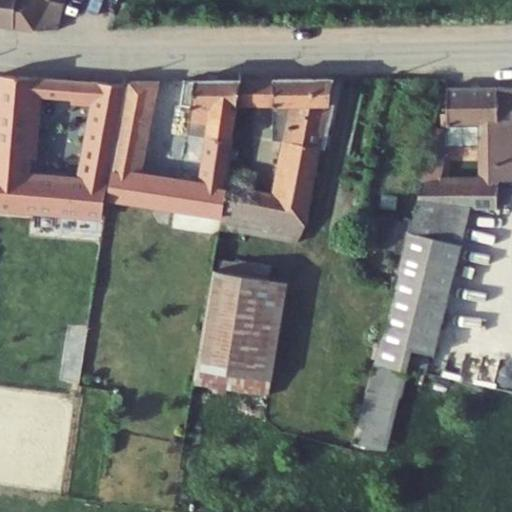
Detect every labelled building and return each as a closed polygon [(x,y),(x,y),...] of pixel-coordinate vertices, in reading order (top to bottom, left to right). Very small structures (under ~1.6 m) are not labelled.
[(0,0),(0,22),(10,23),(13,0),(0,0)] [(13,0),(10,23),(30,23),(33,0),(13,0)] [(33,0),(30,23),(56,23),(62,0),(33,0)] [(0,211),(64,218),(100,222),(132,72),(1,68),(0,73),(0,157),(33,161),(41,99),(96,105),(78,187),(31,181),(0,177),(0,211)] [(162,69),(138,68),(109,204),(189,220),(220,226),(223,213),(231,166),(243,102),(249,72),(204,70),(192,129),(209,131),(197,192),(140,179),(162,69)] [(265,73),(249,72),(243,102),(260,103),(265,73)] [(265,73),(260,103),(280,104),(283,74),(265,73)] [(223,213),(307,230),(325,148),(329,148),(338,107),(334,105),(341,77),(283,74),(280,104),(278,140),(293,142),(283,193),(254,188),(257,172),(231,166),(223,213)] [(482,173),(502,173),(508,90),(456,89),(454,137),(485,138),(482,173)] [(502,182),(511,183),(511,90),(508,90),(502,173),(502,182)] [(438,141),(414,228),(452,229),(453,215),(476,216),(500,216),(501,194),(480,193),(445,191),(450,174),(447,172),(454,145),(438,141)] [(0,177),(31,181),(33,161),(0,157),(0,177)] [(480,193),(501,194),(502,182),(502,173),(482,173),(480,193)] [(376,367),(427,376),(431,363),(436,364),(476,216),(453,215),(452,229),(414,228),(382,345),(376,367)] [(198,370),(272,383),(291,284),(217,272),(198,370)] [(382,345),(335,332),(309,426),(356,439),(376,367),(382,345)] [(410,374),(376,367),(356,439),(390,448),(410,374)]
